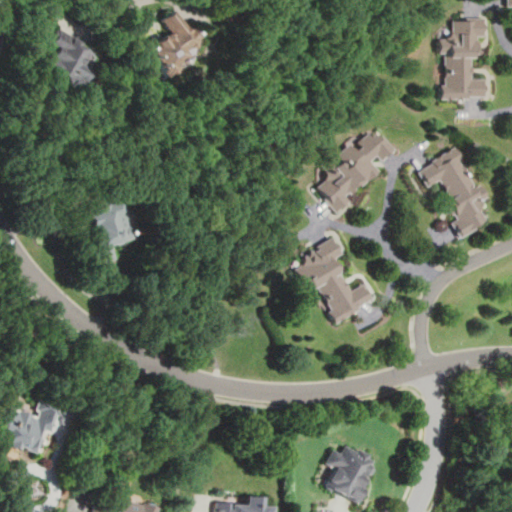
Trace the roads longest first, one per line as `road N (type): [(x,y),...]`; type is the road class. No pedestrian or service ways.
road 1 (residential): [(511,357),(286,394),(178,374),(72,316),(0,230)]
road 2 (residential): [(511,241),(460,264),(435,287),(421,333),(429,368)]
road 3 (residential): [(429,368),(436,444),(413,511)]
